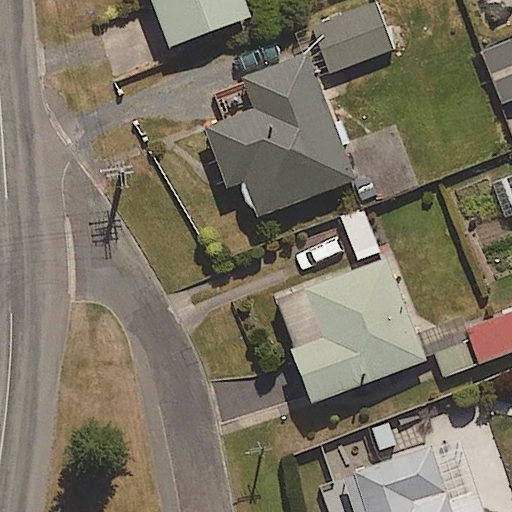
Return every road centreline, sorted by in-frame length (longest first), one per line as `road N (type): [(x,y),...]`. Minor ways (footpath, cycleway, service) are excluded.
road 1 (residential): [(10,251),(0,458)]
road 2 (residential): [(0,129),(10,251)]
